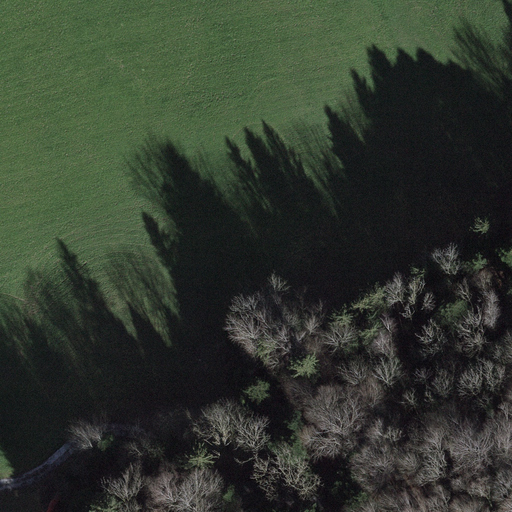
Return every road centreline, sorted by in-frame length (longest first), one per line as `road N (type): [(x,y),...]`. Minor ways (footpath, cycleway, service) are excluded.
road 1 (unclassified): [(0,483),(18,482),(114,425),(284,509),(316,506),(347,469),(382,447)]
road 2 (track): [(382,447),(511,445)]
